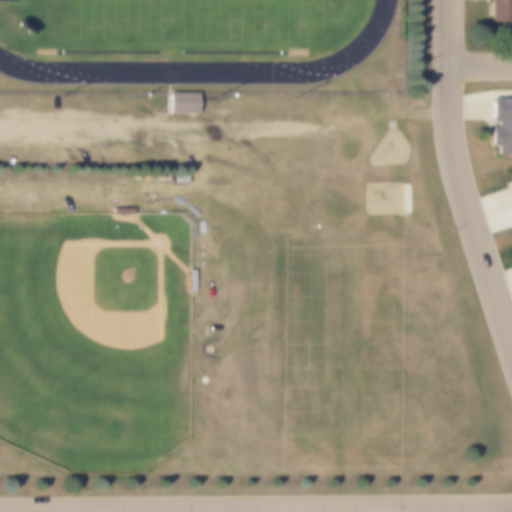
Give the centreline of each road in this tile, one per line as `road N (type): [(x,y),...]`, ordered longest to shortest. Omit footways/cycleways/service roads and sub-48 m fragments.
road 1 (residential): [(511,507),(0,508)]
road 2 (residential): [(511,345),(456,170),(447,0)]
